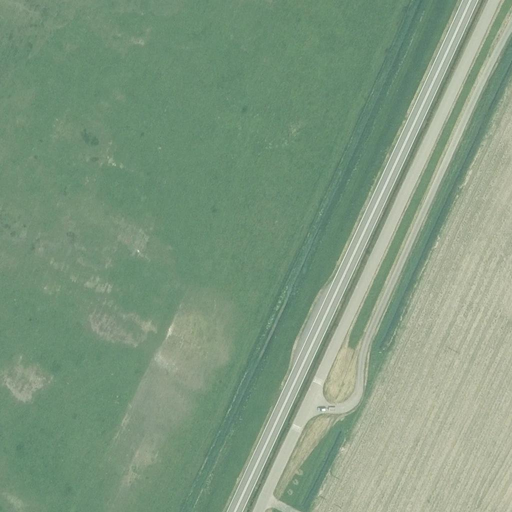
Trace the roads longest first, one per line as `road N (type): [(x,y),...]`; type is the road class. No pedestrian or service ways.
road 1 (trunk): [(234,511),(470,0)]
road 2 (unclassified): [(511,23),(368,336),(355,398),(337,409),(309,403)]
road 3 (unclassified): [(309,403),(494,0)]
road 4 (unclassified): [(257,511),(309,403)]
